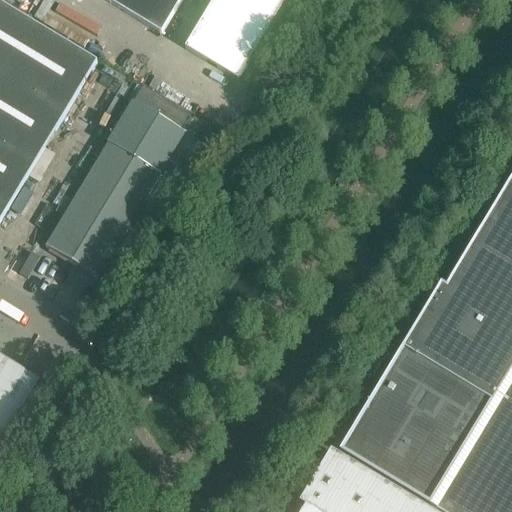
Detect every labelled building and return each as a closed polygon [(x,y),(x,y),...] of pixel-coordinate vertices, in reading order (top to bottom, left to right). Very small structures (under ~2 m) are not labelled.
[(101,0),(162,36),(183,0),(101,0)] [(216,0),(185,51),(238,83),(288,0),(216,0)] [(0,227),(98,65),(0,6),(0,227)] [(47,249),(98,281),(186,137),(134,105),(47,249)] [(442,288),(341,455),(436,511),(511,511),(511,183),(447,291),(442,288)] [(0,358),(0,404),(20,371),(0,358)] [(0,434),(7,438),(40,383),(20,371),(0,404),(0,434)] [(304,511),(429,511),(332,453),(300,506),(306,510),(304,511)]
